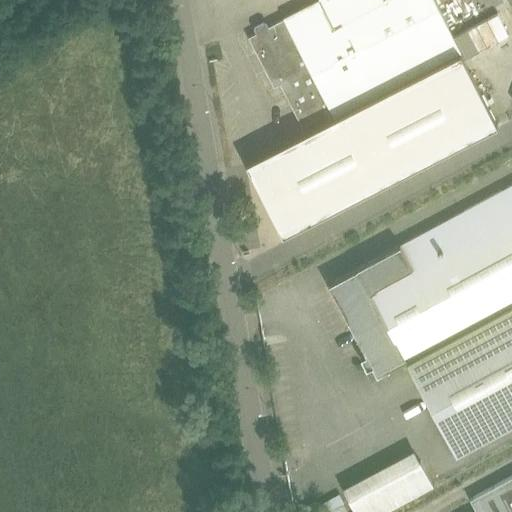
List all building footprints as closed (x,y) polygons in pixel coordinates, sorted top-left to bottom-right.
[(436,0),(317,0),(269,25),(267,22),(265,21),(257,25),(256,27),(258,31),(250,35),(275,86),(282,82),(306,131),(248,161),(285,233),(499,123),(461,50),(462,50),(436,0)] [(511,183),(358,266),(358,267),(407,358),(458,452),(511,422),(511,183)] [(407,358),(358,267),(330,282),(368,352),(362,355),(368,366),(371,364),(376,373),(384,369),(384,370),(407,358)] [(422,459),(350,497),(358,511),(381,511),(435,484),(422,459)] [(511,511),(511,474),(472,497),(479,510),(474,511),(511,511)] [(349,511),(344,502),(324,511),(349,511)]
